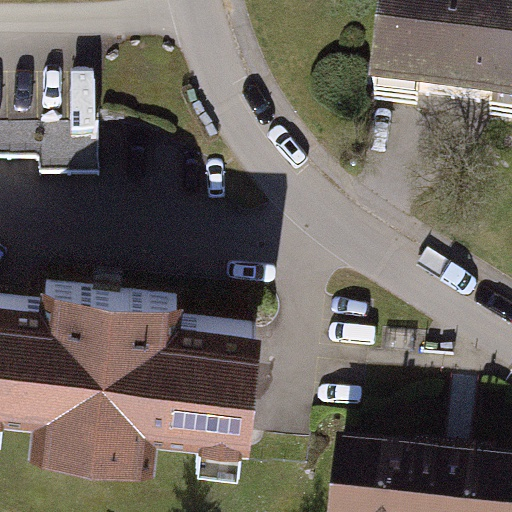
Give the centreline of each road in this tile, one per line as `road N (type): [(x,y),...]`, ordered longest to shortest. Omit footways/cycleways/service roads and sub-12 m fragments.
road 1 (residential): [(511,344),(329,229),(269,167),(222,90),(197,18)]
road 2 (residential): [(197,18),(0,21)]
